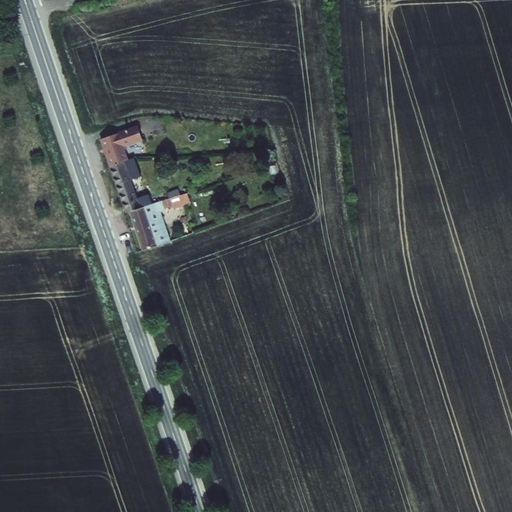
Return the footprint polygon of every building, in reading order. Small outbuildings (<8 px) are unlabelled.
[(100,137),(110,167),(130,160),(131,160),(127,145),(142,140),(142,138),(137,125),(100,137)] [(137,125),(142,138),(147,137),(142,125),(137,125)] [(126,213),(130,211),(144,207),(153,204),(149,193),(137,197),(131,180),(136,178),(130,160),(110,167),(126,213)] [(169,198),(176,217),(200,210),(193,191),(169,198)] [(130,211),(143,250),(157,245),(144,207),(130,211)]
